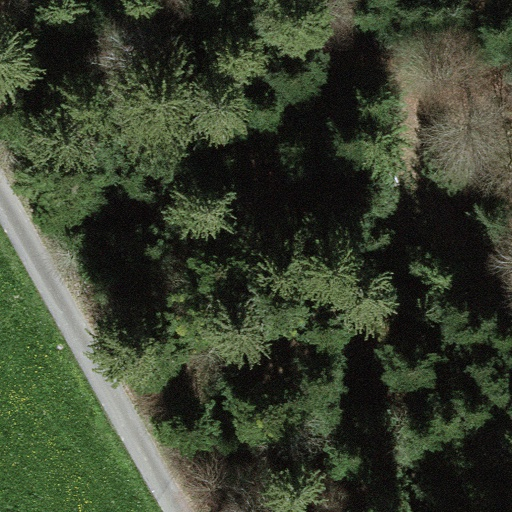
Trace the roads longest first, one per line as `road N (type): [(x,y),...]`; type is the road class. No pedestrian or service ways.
road 1 (unclassified): [(0,210),(174,511)]
road 2 (track): [(511,317),(427,176),(390,56)]
road 3 (track): [(511,168),(329,0)]
